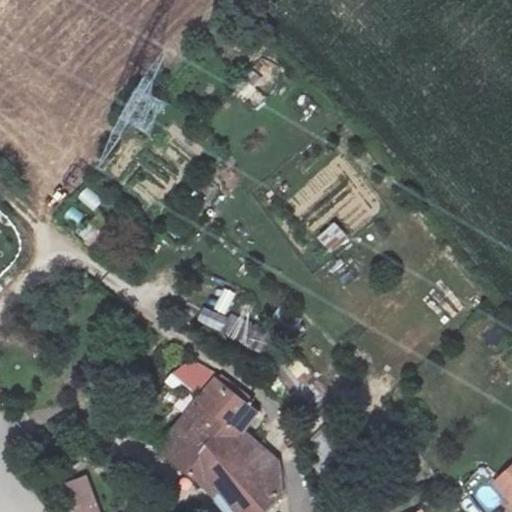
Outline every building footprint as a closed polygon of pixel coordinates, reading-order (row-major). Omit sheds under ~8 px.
[(358,247),(349,262),(366,272),(375,258),(358,247)] [(272,324),(297,331),(301,317),(276,310),(272,324)] [(220,338),(265,354),(273,332),(249,323),(249,325),(227,317),(220,338)] [(187,384),(130,455),(171,487),(181,475),(208,511),(235,511),(247,502),(252,463),(216,436),(229,420),(187,384)] [(503,482),(511,475),(511,470),(507,464),(482,482),(495,499),(509,490),(503,482)] [(102,511),(89,474),(60,482),(70,511),(102,511)] [(511,511),(511,475),(503,482),(509,490),(495,499),(504,511),(511,511)] [(429,511),(421,502),(408,511),(429,511)]
